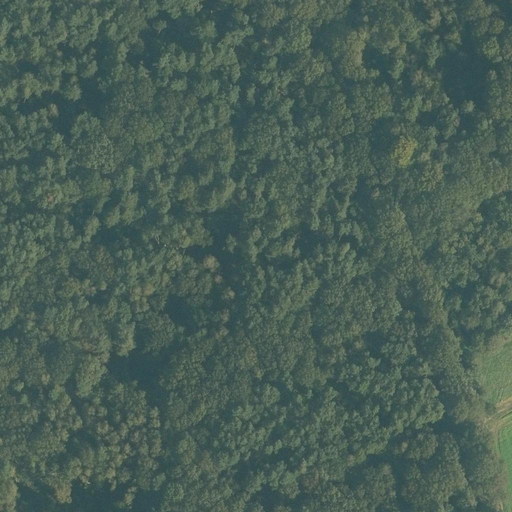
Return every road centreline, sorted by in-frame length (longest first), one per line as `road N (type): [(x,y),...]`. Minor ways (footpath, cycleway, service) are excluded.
road 1 (track): [(499,511),(439,314),(366,152),(320,64),(247,0)]
road 2 (track): [(457,443),(317,111),(212,0)]
